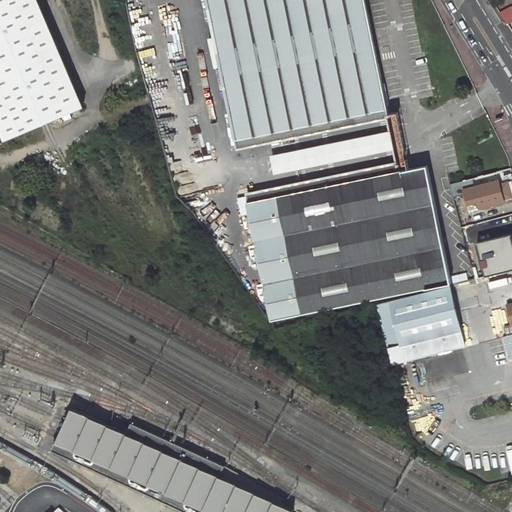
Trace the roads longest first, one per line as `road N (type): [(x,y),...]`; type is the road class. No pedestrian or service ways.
road 1 (unknown): [(511,282),(476,294),(469,305),(482,392)]
road 2 (unknown): [(482,392),(446,403),(456,432),(511,425)]
